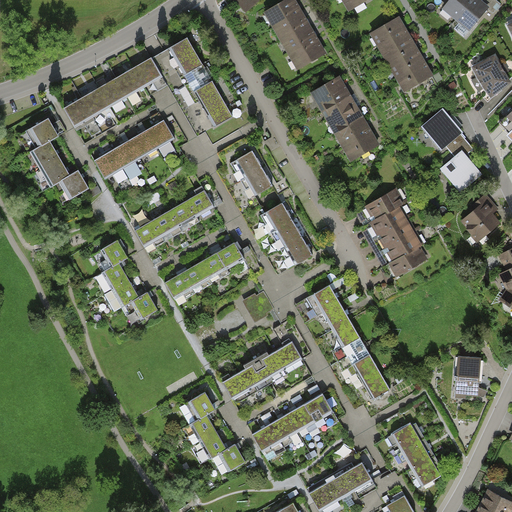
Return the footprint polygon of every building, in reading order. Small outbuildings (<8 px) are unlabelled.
[(260,0),(237,0),(237,1),(246,12),(260,0)] [(290,45),(298,59),(302,66),(326,52),(295,0),(289,0),(270,11),(273,17),(282,33),(290,45)] [(350,0),(354,7),(347,12),(367,0),(350,0)] [(452,0),(451,1),(445,9),(459,20),(471,30),(478,21),(488,8),(481,3),(478,0),(477,0),(452,0)] [(501,4),(496,0),(483,0),(481,3),(494,13),(501,4)] [(427,66),(413,41),(402,22),(399,18),(376,31),(402,77),(399,79),(405,91),(432,75),(427,66)] [(188,40),(172,49),(190,80),(218,128),(234,119),(188,40)] [(494,55),(472,70),(490,97),(511,82),(503,69),(494,55)] [(64,109),(75,128),(84,123),(92,137),(102,131),(94,117),(163,77),(152,59),(141,65),(126,74),(109,83),(92,93),(74,103),(64,109)] [(379,144),(340,78),(317,92),(322,101),(333,120),(342,136),(347,145),(344,146),(349,154),(352,160),(379,144)] [(443,112),(424,129),(442,151),(462,135),(443,112)] [(54,147),(51,141),(59,136),(52,124),(49,118),(21,134),(51,185),(54,184),(59,194),(66,190),(71,199),(90,187),(83,175),(80,169),(70,174),(64,163),(54,147)] [(139,135),(122,145),(104,156),(95,161),(105,179),(114,174),(124,192),(134,186),(123,169),(175,139),(165,120),(157,125),(139,135)] [(235,162),(255,198),(272,188),(266,177),(257,160),(252,152),(235,162)] [(484,176),(463,152),(440,173),(461,197),(484,176)] [(196,197),(180,206),(162,216),(145,226),(135,231),(145,248),(215,208),(205,191),(196,197)] [(365,219),(370,227),(367,228),(370,235),(377,246),(384,259),(388,265),(385,266),(388,273),(392,279),(425,259),(418,247),(421,245),(399,207),(403,204),(395,191),(361,211),(365,219)] [(491,198),(461,223),(478,244),(508,219),(491,198)] [(283,204),(266,214),(296,267),(313,257),(307,247),(298,229),(287,211),(283,204)] [(106,271),(103,273),(113,290),(108,293),(118,310),(131,302),(141,320),(159,310),(153,299),(149,292),(139,297),(133,287),(123,270),(120,264),(128,259),(122,249),(117,241),(101,250),(107,260),(101,263),(106,271)] [(209,257),(192,267),(175,277),(165,282),(176,300),(246,260),(235,242),(226,247),(209,257)] [(511,249),(501,255),(510,271),(503,274),(510,290),(503,301),(511,306),(511,249)] [(346,351),(374,401),(391,391),(345,309),(336,292),(332,285),(314,295),(346,351)] [(274,309),(265,291),(245,303),(250,312),(254,320),(274,309)] [(222,383),(233,402),(303,361),(292,343),(257,363),(222,383)] [(484,358),(457,356),(454,397),(480,399),(484,358)] [(196,422),(190,425),(209,459),(213,457),(223,475),(246,462),(240,451),(236,444),(226,449),(220,439),(210,422),(207,416),(215,411),(209,401),(204,393),(186,403),(196,422)] [(297,409),(280,419),(262,429),(252,435),(263,454),(307,428),(312,435),(338,420),(334,413),(323,394),(318,397),(297,409)] [(402,410),(376,425),(383,439),(375,443),(395,479),(407,472),(412,481),(418,478),(423,486),(445,474),(439,464),(429,446),(420,430),(415,421),(410,424),(402,410)] [(311,493),(322,511),(347,497),(374,481),(363,463),(311,493)] [(510,511),(511,510),(511,500),(480,486),(468,511),(510,511)] [(392,511),(416,511),(406,495),(400,498),(388,505),(392,511)] [(298,511),(298,510),(293,502),(275,511),(298,511)]
